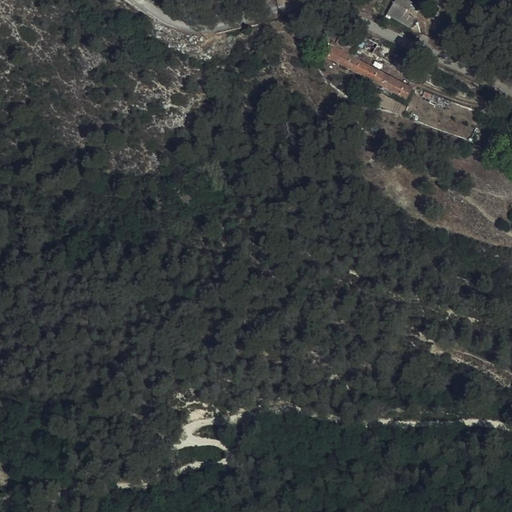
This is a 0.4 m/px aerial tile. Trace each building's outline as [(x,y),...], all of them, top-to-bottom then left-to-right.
[(413,2),(409,0),(396,0),(389,13),(389,14),(388,15),(392,18),(393,16),(411,27),(416,18),(410,14),(412,11),(409,9),(413,2)] [(373,55),(379,44),(360,35),(354,45),(373,55)] [(406,100),(412,90),(328,44),(322,55),(406,100)] [(498,146),(511,153),(511,136),(505,132),(498,146)] [(175,201),(191,211),(196,203),(188,198),(187,200),(179,195),(181,190),(175,186),(170,193),(177,197),(175,201)]
